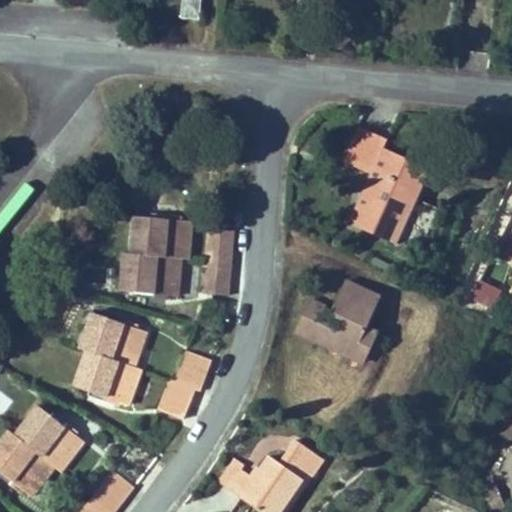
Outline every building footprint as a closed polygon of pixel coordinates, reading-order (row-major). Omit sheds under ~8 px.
[(199,20),(201,0),(182,0),(181,18),(199,20)] [(423,166),(399,155),(396,163),(380,155),(383,148),(387,140),(357,126),(344,156),(355,161),(353,166),(371,174),(368,180),(373,182),(367,194),(363,192),(349,224),(389,242),(423,166)] [(399,155),(383,148),(380,155),(396,163),(399,155)] [(355,161),(344,156),(342,161),(353,166),(355,161)] [(396,245),(430,169),(423,166),(389,242),(396,245)] [(367,194),(373,182),(368,180),(363,192),(367,194)] [(190,241),(192,222),(134,217),(131,254),(124,253),(121,291),(178,296),(179,279),(172,278),(174,259),(181,259),(183,240),(190,241)] [(229,296),(235,231),(208,229),(202,294),(229,296)] [(511,235),(497,255),(510,264),(511,260),(511,235)] [(189,260),(190,241),(183,240),(181,259),(189,260)] [(179,279),(181,259),(174,259),(172,278),(179,279)] [(378,332),(367,327),(380,297),(345,281),(330,314),(344,320),(340,330),(319,321),(325,307),(309,300),(295,332),(324,345),(327,339),(334,342),(331,348),(352,358),(358,346),(369,352),(378,332)] [(497,290),(479,281),(470,299),(488,308),(497,290)] [(127,365),(134,347),(141,349),(147,332),(92,313),(80,349),(87,351),(74,387),(129,406),(135,388),(128,386),(134,367),(127,365)] [(334,342),(327,339),(324,345),(331,348),(334,342)] [(364,363),(369,352),(358,346),(352,358),(364,363)] [(134,367),(141,349),(134,347),(127,365),(134,367)] [(183,420),(196,390),(200,392),(212,360),(186,351),(175,380),(171,378),(158,410),(183,420)] [(135,388),(141,370),(134,367),(128,386),(135,388)] [(511,403),(496,437),(511,445),(511,403)] [(84,441),(38,406),(15,436),(9,431),(0,443),(0,472),(32,497),(43,483),(37,478),(49,463),(55,467),(67,451),(73,456),(84,441)] [(324,459),(296,440),(280,464),(271,457),(262,470),(259,469),(253,478),(242,493),(258,505),(256,509),(259,511),(278,511),(301,480),(307,484),(324,459)] [(73,456),(67,451),(55,467),(61,472),(73,456)] [(253,478),(241,470),(244,466),(234,458),(217,482),(256,509),(258,505),(242,493),(253,478)] [(55,467),(49,463),(37,478),(43,483),(55,467)] [(113,470),(80,511),(115,511),(134,487),(113,470)] [(286,511),(307,484),(301,480),(278,511),(286,511)]
